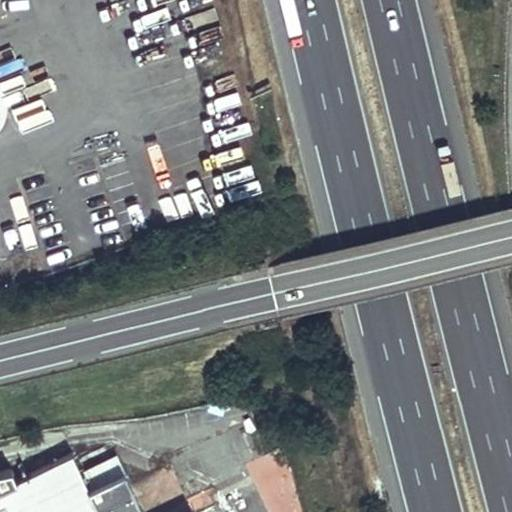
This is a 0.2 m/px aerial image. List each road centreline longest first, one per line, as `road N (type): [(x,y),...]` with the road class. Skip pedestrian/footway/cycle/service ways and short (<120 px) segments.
road 1 (tertiary): [(511,229),(0,357)]
road 2 (motorway): [(308,0),(435,511)]
road 3 (motorway): [(511,476),(392,0)]
road 4 (unknown): [(0,183),(92,150),(105,135),(107,111),(68,0)]
